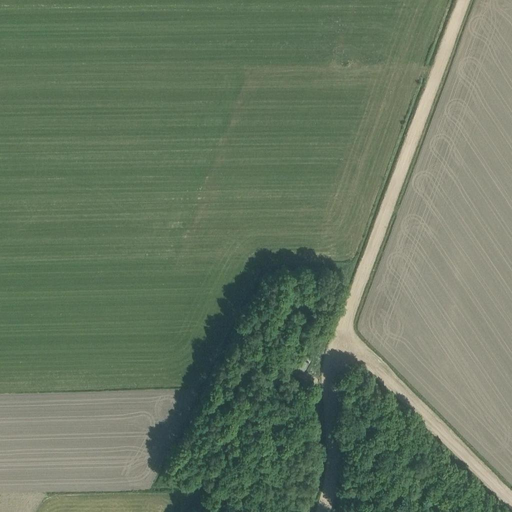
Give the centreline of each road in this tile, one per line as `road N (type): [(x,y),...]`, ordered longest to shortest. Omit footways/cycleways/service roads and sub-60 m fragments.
road 1 (track): [(341,340),(465,0)]
road 2 (track): [(341,340),(511,504)]
road 3 (track): [(321,511),(331,455),(328,387),(341,340)]
